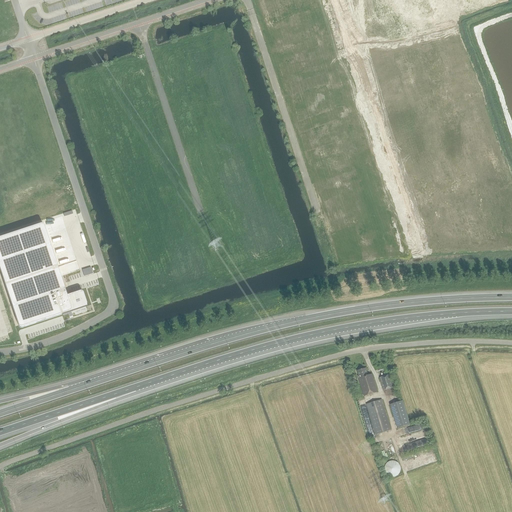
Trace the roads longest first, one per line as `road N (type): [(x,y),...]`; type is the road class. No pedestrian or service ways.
road 1 (tertiary): [(0,466),(335,356),(439,342),(511,343)]
road 2 (motorway): [(511,297),(306,319),(70,390)]
road 3 (unclassified): [(32,55),(113,305),(54,340),(0,352)]
road 4 (motorway): [(135,387),(330,330),(511,311)]
road 5 (unclassified): [(245,0),(315,207)]
road 6 (unclassified): [(137,23),(200,209)]
road 7 (motorway): [(0,445),(135,387)]
road 8 (motorway): [(0,432),(135,387)]
road 9 (unclassified): [(149,0),(28,39)]
